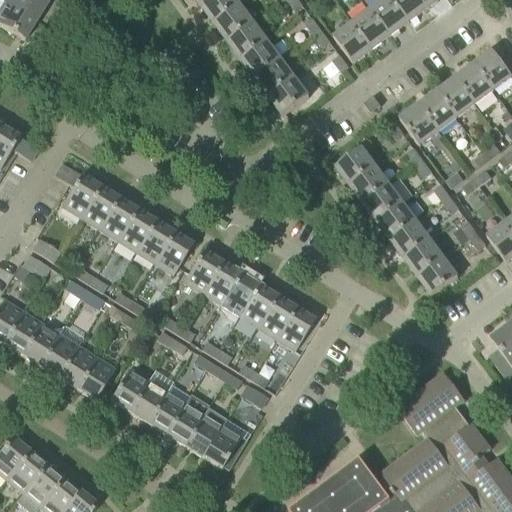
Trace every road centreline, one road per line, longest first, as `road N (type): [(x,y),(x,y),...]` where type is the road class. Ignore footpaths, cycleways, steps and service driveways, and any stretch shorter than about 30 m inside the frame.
road 1 (residential): [(218,216),(244,172),(479,0)]
road 2 (residential): [(442,343),(218,216)]
road 3 (residential): [(218,216),(67,126)]
road 4 (residential): [(0,241),(67,126)]
